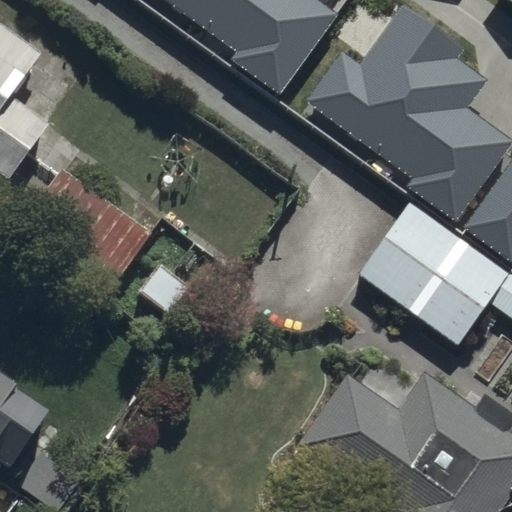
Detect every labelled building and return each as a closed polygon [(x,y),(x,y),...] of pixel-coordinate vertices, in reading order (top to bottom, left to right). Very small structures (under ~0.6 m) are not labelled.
[(167,0),(238,50),(231,60),(282,96),(340,15),(319,0),(167,0)] [(360,63),(341,50),(305,101),(410,176),(403,185),(454,221),(511,140),(465,107),(484,80),(453,58),(460,49),(400,7),(360,63)] [(40,69),(0,40),(0,191),(5,195),(48,137),(10,109),(40,69)] [(511,160),(464,228),(511,262),(511,261),(511,160)] [(150,247),(57,178),(16,232),(108,301),(150,247)] [(402,215),(353,285),(453,354),(482,312),(511,332),(511,280),(509,279),(504,286),(402,215)] [(394,423),(344,390),(296,463),(369,511),(499,511),(511,493),(511,451),(503,445),(511,431),(511,427),(477,404),(468,418),(419,386),(394,423)] [(45,432),(0,399),(0,483),(6,488),(45,432)]
